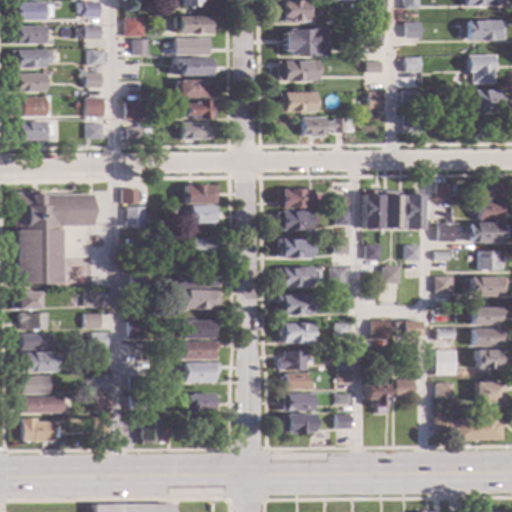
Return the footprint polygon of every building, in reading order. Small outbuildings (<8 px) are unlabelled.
[(199,0),(199,7),(178,8),(178,0),(199,0)] [(381,0),(381,12),(364,12),(364,0),(381,0)] [(414,0),(414,10),(398,10),(398,0),(414,0)] [(308,1),(308,13),(301,13),(302,21),(272,21),(271,1),(308,1)] [(40,5),(47,5),(48,18),(39,18),(39,21),(11,22),(11,12),(6,12),(6,4),(40,3),(40,5)] [(95,18),(79,18),(79,13),(73,13),(73,4),(78,4),(78,3),(95,3),(95,18)] [(139,37),(120,38),(119,19),(138,18),(139,37)] [(205,24),(208,24),(208,34),(172,34),(172,30),(168,30),(168,18),(205,18),(205,24)] [(500,42),(461,41),(462,21),(500,22),(500,42)] [(416,39),(400,39),(400,23),(416,23),(416,39)] [(96,40),(79,40),(79,39),(72,39),(72,29),(78,29),(78,27),(96,26),(96,40)] [(40,45),(7,46),(7,27),(40,27),(40,45)] [(378,47),(360,47),(360,27),(379,28),(378,47)] [(321,56),(283,57),(283,52),(277,52),(277,34),(283,34),(283,29),(289,29),(289,31),(305,30),(305,29),(321,29),(321,56)] [(202,56),(168,57),(168,40),(202,39),(202,56)] [(142,56),(128,56),(128,40),(143,40),(142,56)] [(47,64),(41,64),(41,68),(6,69),(6,52),(46,51),(47,64)] [(100,51),(100,66),(82,66),(82,51),(100,51)] [(490,72),(489,72),(489,85),(466,85),(466,74),(462,74),(462,55),(491,56),(490,72)] [(415,74),(400,74),(400,58),(415,58),(415,74)] [(208,76),(174,77),(174,72),(171,72),(171,68),(168,68),(168,62),(208,61),(208,76)] [(312,81),(296,81),(296,83),(286,83),(286,81),(272,81),(272,62),(312,61),(312,81)] [(376,73),(360,73),(360,63),(376,63),(376,73)] [(96,89),(80,89),(80,73),(96,73),(96,89)] [(41,92),(8,93),(7,75),(41,74),(41,92)] [(206,97),(173,98),(172,81),(205,81),(206,97)] [(377,93),(377,113),(361,112),(362,92),(377,93)] [(412,109),(397,109),(397,92),(412,92),(412,109)] [(495,98),(502,98),(502,110),(496,110),(496,111),(469,111),(469,103),(457,103),(457,92),(495,92),(495,98)] [(309,112),(278,113),(277,112),(273,112),(273,94),(309,93),(309,112)] [(98,117),(97,98),(79,99),(79,117),(98,117)] [(40,117),(13,118),(13,112),(7,112),(7,100),(40,99),(40,117)] [(209,118),(205,118),(205,120),(188,120),(188,117),(172,117),(171,105),(193,105),(193,102),(209,102),(209,118)] [(137,121),(120,121),(120,103),(136,103),(137,121)] [(415,135),(398,135),(398,117),(415,118),(415,135)] [(319,118),(319,122),(328,122),(328,119),(340,119),(340,134),(329,134),(329,130),(319,131),(319,137),(317,137),(317,138),(304,139),(304,137),(296,137),(296,118),(319,118)] [(41,125),(48,125),(48,139),(40,139),(40,142),(14,142),(14,136),(8,136),(8,122),(41,122),(41,125)] [(202,130),(207,130),(207,140),(176,140),(175,123),(202,123),(202,130)] [(98,125),(98,140),(81,140),(81,125),(98,125)] [(137,141),(122,141),(122,129),(137,128),(137,141)] [(496,192),(502,192),(502,200),(473,200),(473,184),(496,184),(496,192)] [(452,198),(447,198),(447,203),(431,203),(431,185),(452,185),(452,198)] [(211,204),(180,205),(179,187),(210,187),(211,204)] [(293,190),(306,190),(306,209),(283,209),(283,208),(271,208),(271,191),(283,191),(283,189),(293,189),(293,190)] [(43,195),(88,195),(88,228),(57,228),(57,286),(10,286),(10,213),(7,213),(7,193),(26,193),(26,190),(43,190),(43,195)] [(134,205),(117,205),(117,190),(134,190),(134,205)] [(374,230),(357,230),(357,194),(366,195),(366,191),(374,191),(374,230)] [(416,230),(398,230),(398,215),(398,204),(399,204),(399,195),(407,195),(407,191),(416,191),(416,230)] [(394,196),(396,196),(395,229),(376,229),(377,196),(378,196),(378,192),(394,192),(394,196)] [(343,209),(327,210),(326,196),(343,196),(343,209)] [(502,214),(496,214),(496,221),(473,221),(473,204),(502,204),(502,214)] [(211,224),(185,225),(185,220),(180,220),(180,213),(184,213),(184,207),(210,206),(211,224)] [(140,230),(121,230),(121,209),(140,208),(140,230)] [(306,231),(276,231),(276,230),(272,230),(271,213),(276,213),(276,212),(306,211),(306,231)] [(344,226),(330,226),(330,212),(344,212),(344,226)] [(501,233),(496,232),(496,244),(465,244),(465,223),(501,224),(501,233)] [(449,243),(432,243),(432,226),(450,226),(449,243)] [(206,245),(209,245),(209,251),(206,251),(206,256),(179,256),(179,239),(206,238),(206,245)] [(139,257),(123,257),(122,239),(138,239),(139,257)] [(307,259),(276,260),(276,258),(275,258),(275,248),(272,248),(272,240),(306,239),(307,259)] [(342,256),(328,256),(328,240),(341,240),(342,256)] [(375,261),(360,261),(360,246),(376,246),(375,261)] [(414,247),(414,261),(399,261),(399,246),(414,247)] [(493,257),(497,257),(497,270),(473,270),(473,252),(493,252),(493,257)] [(444,262),(430,262),(430,253),(444,253),(444,262)] [(315,281),(307,282),(307,288),(277,288),(277,287),(272,287),(272,269),(315,268),(315,281)] [(342,285),(325,286),(324,268),(342,268),(342,285)] [(394,285),(378,285),(378,268),(395,268),(394,285)] [(142,290),(126,290),(126,270),(142,270),(142,290)] [(213,288),(172,289),(172,270),(213,270),(213,288)] [(449,293),(429,293),(429,278),(449,279),(449,293)] [(499,286),(496,286),(496,297),(464,297),(464,279),(499,279),(499,286)] [(213,310),(176,310),(176,292),(212,292),(213,310)] [(34,310),(7,311),(7,293),(34,293),(34,310)] [(98,308),(78,308),(78,293),(97,293),(98,308)] [(308,315),(277,316),(277,314),(276,314),(276,305),(272,305),(272,297),(307,297),(308,315)] [(343,316),(327,316),(327,297),(343,297),(343,316)] [(137,321),(122,321),(122,306),(137,305),(137,321)] [(501,316),(495,316),(495,326),(466,326),(466,309),(501,309),(501,316)] [(42,330),(15,331),(15,314),(42,314),(42,330)] [(96,329),(79,329),(79,315),(95,315),(96,329)] [(384,340),(366,340),(366,321),(384,321),(384,340)] [(212,330),(208,330),(208,339),(176,340),(176,322),(212,322),(212,330)] [(137,338),(122,338),(122,323),(137,323),(137,338)] [(415,339),(411,339),(411,342),(410,343),(406,343),(405,341),(405,338),(392,338),(392,323),(415,323),(415,339)] [(344,338),(328,338),(328,325),(344,324),(344,338)] [(308,344),(278,344),(278,338),(274,338),(274,325),(308,325),(308,344)] [(448,350),(433,350),(433,329),(448,329),(448,350)] [(500,338),(495,338),(495,348),(466,347),(467,329),(500,329),(500,338)] [(103,349),(86,349),(86,335),(102,334),(103,349)] [(47,350),(16,351),(16,335),(47,335),(47,350)] [(212,350),(208,350),(208,360),(176,361),(176,343),(212,343),(212,350)] [(345,365),(330,365),(329,351),(345,351),(345,365)] [(450,376),(430,376),(430,351),(451,351),(450,376)] [(500,370),(471,370),(471,351),(500,352),(500,370)] [(49,373),(18,373),(18,364),(14,364),(13,354),(49,353),(49,373)] [(301,371),(273,371),(272,359),(278,359),(278,353),(301,353),(301,371)] [(104,370),(89,370),(88,354),(103,354),(104,370)] [(212,365),(212,374),(208,374),(208,382),(179,382),(179,365),(212,365)] [(302,383),(306,383),(306,390),(279,391),(279,374),(302,374),(302,383)] [(346,374),(346,384),(332,385),(332,374),(346,374)] [(105,391),(89,392),(88,376),(105,376),(105,391)] [(43,395),(16,396),(16,377),(43,377),(43,395)] [(140,378),(141,393),(125,394),(124,378),(140,378)] [(409,398),(392,398),(392,380),(409,381),(409,398)] [(496,403),(469,402),(469,383),(496,384),(496,403)] [(383,407),(381,407),(381,415),(371,415),(371,407),(367,407),(367,400),(362,400),(362,384),(383,384),(383,407)] [(448,399),(431,399),(431,384),(448,384),(448,399)] [(209,413),(180,412),(180,401),(181,401),(181,397),(187,397),(187,395),(209,394),(209,413)] [(308,412),(276,412),(275,396),(307,395),(308,412)] [(345,395),(346,405),(330,405),(329,395),(345,395)] [(58,413),(18,414),(18,398),(58,397),(58,413)] [(106,397),(106,412),(89,412),(89,397),(106,397)] [(141,412),(125,412),(125,397),(140,397),(141,412)] [(492,414),(492,422),(496,422),(496,442),(451,441),(451,440),(450,439),(450,433),(430,433),(430,417),(446,417),(446,422),(451,422),(451,419),(471,419),(471,413),(492,414)] [(307,419),(313,419),(314,429),(308,429),(308,434),(299,434),(299,436),(289,437),(289,434),(276,434),(275,416),(307,415),(307,419)] [(347,429),(330,430),(330,422),(325,423),(325,416),(346,415),(347,429)] [(104,435),(89,435),(88,418),(104,418),(104,435)] [(154,446),(136,446),(136,418),(154,418),(154,446)] [(31,423),(49,423),(49,442),(17,443),(17,419),(31,419),(31,423)]
